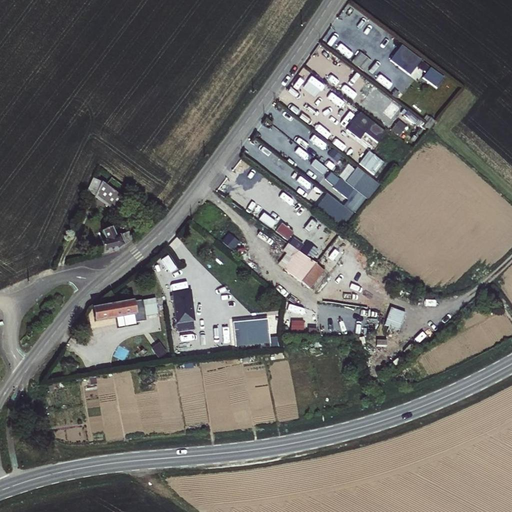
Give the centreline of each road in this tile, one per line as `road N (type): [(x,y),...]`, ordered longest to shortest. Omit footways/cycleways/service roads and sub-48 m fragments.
road 1 (secondary): [(511,363),(404,414),(332,435),(100,464),(0,490)]
road 2 (residential): [(333,0),(192,196),(106,279)]
road 3 (residential): [(106,279),(50,279),(16,303),(10,336),(24,368)]
road 4 (residential): [(106,279),(24,368)]
